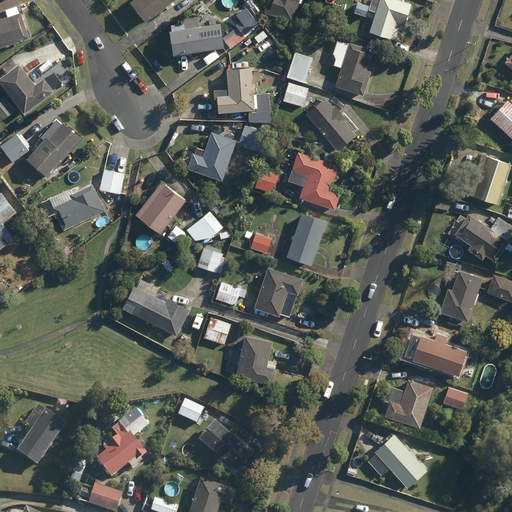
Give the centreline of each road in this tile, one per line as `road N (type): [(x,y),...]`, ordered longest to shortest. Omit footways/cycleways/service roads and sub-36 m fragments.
road 1 (tertiary): [(299,511),(468,0)]
road 2 (residential): [(137,111),(68,0)]
